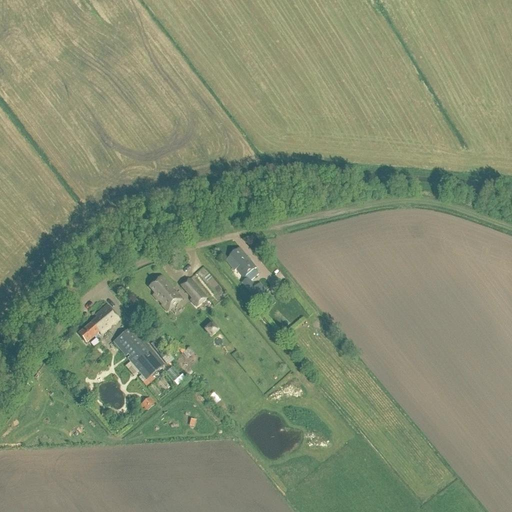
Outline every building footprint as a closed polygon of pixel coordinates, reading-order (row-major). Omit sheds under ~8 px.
[(255,271),(257,269),(240,250),(226,262),(235,272),(236,271),(244,279),(245,278),(249,282),(258,275),(255,271)] [(152,297),(167,313),(181,300),(161,277),(149,288),(155,295),(152,297)] [(190,280),(182,288),(183,289),(193,300),(191,301),(197,308),(207,300),(191,281),(190,280)] [(150,318),(159,312),(142,287),(133,293),(150,318)] [(250,295),(261,308),(270,301),(259,288),(250,295)] [(85,345),(97,335),(99,333),(101,336),(118,322),(106,307),(95,317),(96,320),(91,325),(78,335),(85,345)] [(113,344),(145,382),(164,366),(132,328),(113,344)] [(173,354),(170,357),(165,351),(161,355),(174,371),(182,365),(173,354)]
